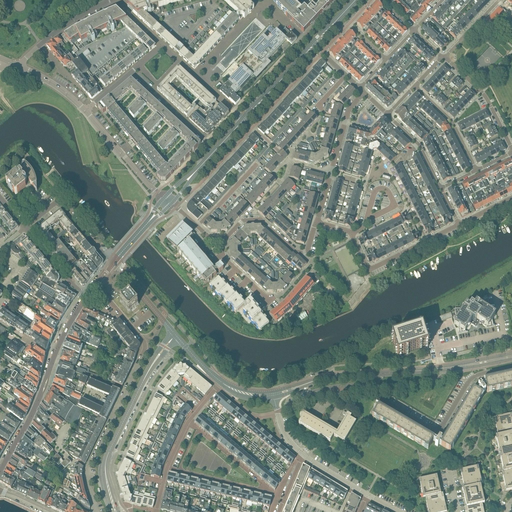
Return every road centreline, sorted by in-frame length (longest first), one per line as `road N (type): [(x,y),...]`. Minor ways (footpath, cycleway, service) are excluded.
road 1 (residential): [(86,295),(0,471)]
road 2 (residential): [(184,188),(195,187),(321,52)]
road 3 (residential): [(139,336),(143,353),(88,468),(95,511)]
road 4 (residential): [(377,387),(380,398),(434,429),(469,379),(511,366)]
road 5 (tertiary): [(105,464),(148,369),(176,335)]
road 6 (residential): [(155,511),(188,421),(221,381)]
road 7 (tertiary): [(376,373),(511,355)]
road 8 (residential): [(221,239),(240,221),(259,219),(304,252),(316,222)]
road 9 (residential): [(24,227),(59,203),(112,263)]
